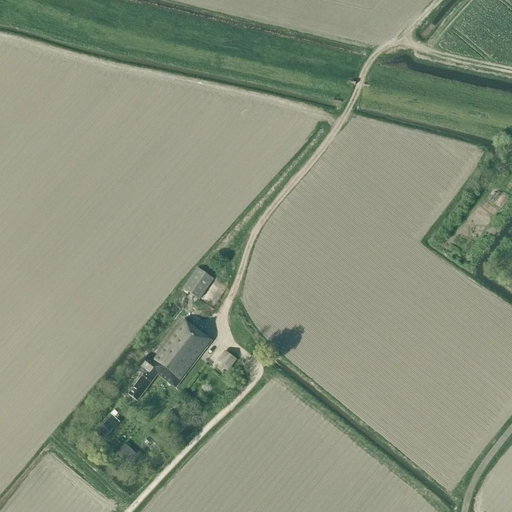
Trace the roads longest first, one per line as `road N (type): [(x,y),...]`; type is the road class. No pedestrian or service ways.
road 1 (track): [(380,48),(342,120),(257,225),(217,330)]
road 2 (unclassified): [(129,511),(251,381),(256,369),(217,330)]
